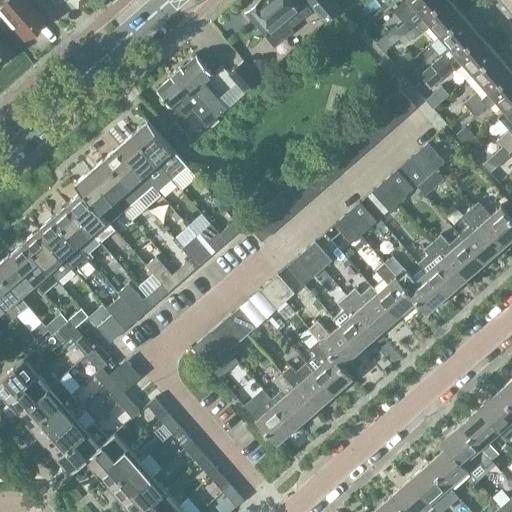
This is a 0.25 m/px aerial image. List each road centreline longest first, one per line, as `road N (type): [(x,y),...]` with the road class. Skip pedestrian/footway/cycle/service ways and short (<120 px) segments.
road 1 (residential): [(294,511),(511,320)]
road 2 (tertiary): [(0,150),(172,0)]
